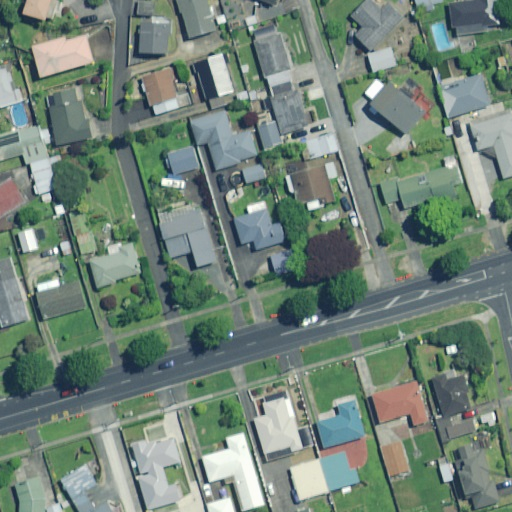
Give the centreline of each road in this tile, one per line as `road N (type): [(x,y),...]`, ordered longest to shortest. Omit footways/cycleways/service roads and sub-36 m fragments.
road 1 (residential): [(185,363),(121,129),(127,0)]
road 2 (primary): [(185,363),(498,274)]
road 3 (primary): [(0,419),(185,363)]
